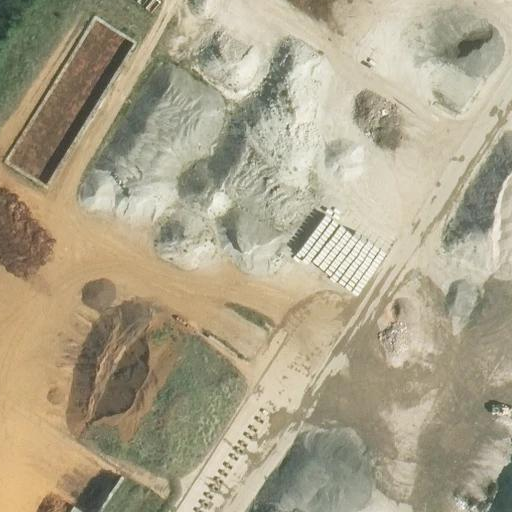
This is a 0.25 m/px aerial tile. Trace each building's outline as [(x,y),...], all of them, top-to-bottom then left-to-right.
[(390,151),(362,209),(381,218),(424,129),(404,119),(413,101),(400,95),(391,115),(399,119),(385,148),(390,151)] [(151,218),(140,232),(153,242),(163,228),(151,218)] [(103,238),(120,247),(128,234),(111,225),(103,238)] [(135,239),(125,253),(142,265),(152,252),(135,239)] [(50,265),(52,253),(20,249),(18,261),(50,265)] [(76,268),(52,268),(52,281),(76,281),(76,268)] [(4,284),(25,298),(31,289),(10,276),(4,284)] [(116,318),(132,316),(130,302),(114,304),(116,318)]
